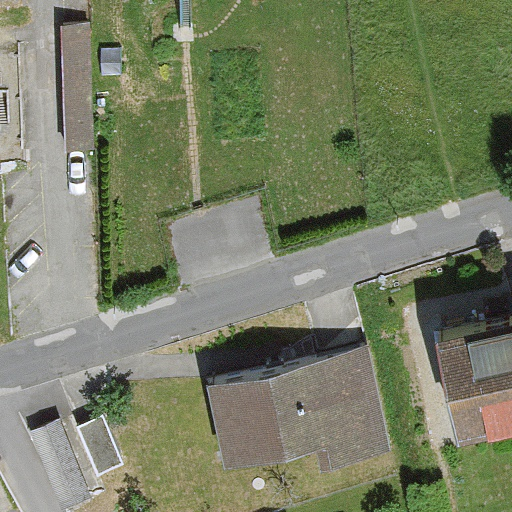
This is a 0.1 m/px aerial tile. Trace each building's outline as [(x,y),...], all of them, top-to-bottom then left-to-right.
[(88,18),(63,19),(67,145),(92,144),(88,18)] [(511,307),(437,325),(459,423),(511,411),(511,307)] [(387,447),(367,346),(207,378),(223,456),(319,437),(323,459),(387,447)] [(121,458),(99,411),(76,422),(98,468),(121,458)] [(61,501),(90,489),(58,416),(30,428),(61,501)]
